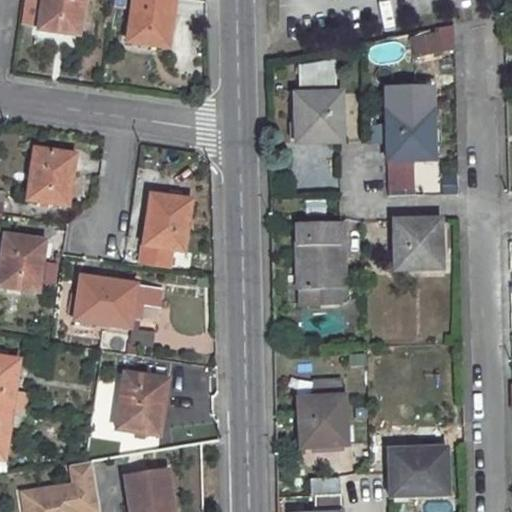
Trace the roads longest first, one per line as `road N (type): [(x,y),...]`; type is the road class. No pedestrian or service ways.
road 1 (residential): [(240,140),(247,511)]
road 2 (residential): [(481,206),(487,511)]
road 3 (residential): [(348,153),(349,208),(481,206)]
road 4 (residential): [(478,30),(481,206)]
road 5 (residential): [(234,0),(240,140)]
road 6 (residential): [(104,248),(123,122)]
road 7 (residential): [(123,122),(0,102)]
